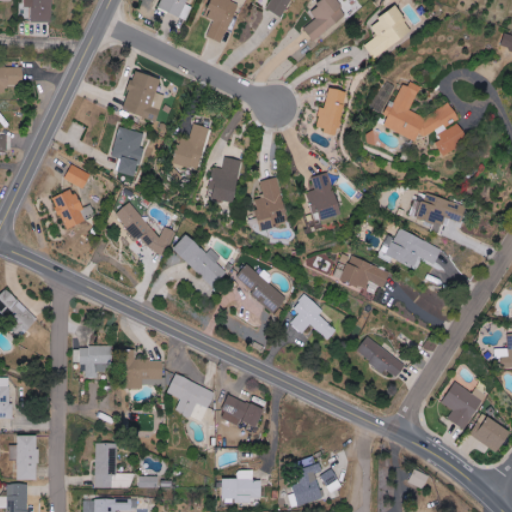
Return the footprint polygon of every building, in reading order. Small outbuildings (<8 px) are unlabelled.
[(25,0),(25,7),(32,7),(32,21),(52,22),(52,0),(25,0)] [(162,0),(159,9),(187,19),(192,6),(187,5),(189,0),(162,0)] [(223,43),(240,2),(234,0),(214,0),(207,17),(214,20),(207,36),(223,43)] [(271,0),(267,9),(286,18),(293,0),(271,0)] [(315,42),(349,14),(337,0),(324,0),(311,11),(316,18),(304,28),(315,42)] [(369,26),(377,36),(365,45),(375,59),(413,30),(395,7),(369,26)] [(511,50),(511,35),(505,33),(501,47),(511,50)] [(0,92),(7,93),(7,85),(23,85),(24,68),(0,67),(0,92)] [(161,78),(135,70),(123,111),(157,121),(165,95),(157,93),(161,78)] [(411,111),(421,88),(404,81),(389,115),(390,115),(385,126),(417,141),(421,133),(432,138),(439,123),(452,128),(459,112),(441,104),(434,121),(411,111)] [(344,103),(345,103),(347,91),(329,88),(325,109),(320,108),(316,130),(338,134),(344,103)] [(212,129),(196,123),(189,141),(182,138),(173,161),(197,170),(212,129)] [(470,139),(460,124),(435,141),(445,156),(470,139)] [(136,176),(143,148),(141,147),(144,133),(119,127),(112,156),(121,159),(118,172),(136,176)] [(0,150),(9,150),(8,135),(0,135),(0,150)] [(234,203),(241,159),(226,157),(224,168),(213,166),(210,191),(214,192),(212,200),(234,203)] [(92,174),(72,165),(65,179),(85,189),(92,174)] [(315,191),(309,192),(314,213),(320,212),(322,220),(341,215),(331,172),(312,177),(315,191)] [(261,181),(265,198),(255,200),(261,230),(275,228),(274,224),(287,221),(278,178),(261,181)] [(74,188),(52,197),(65,229),(96,216),(91,205),(82,209),(74,188)] [(462,222),(467,205),(426,193),(423,203),(414,200),(410,215),(443,225),(445,218),(462,222)] [(116,213),(137,242),(144,237),(156,254),(177,238),(170,227),(157,237),(132,202),(116,213)] [(442,249),(399,228),(387,255),(413,268),(418,256),(435,264),(442,249)] [(207,254),(188,234),(174,248),(213,287),(227,273),(217,263),(222,258),(213,249),(207,254)] [(391,272),(352,256),(351,258),(343,254),(340,263),(334,276),(365,289),(368,282),(384,288),(391,272)] [(287,298),(247,265),(235,279),(275,313),(287,298)] [(38,320),(8,288),(0,295),(0,314),(21,337),(38,320)] [(324,311),(306,294),(293,309),(299,314),(290,323),(302,334),(311,325),(328,340),(337,330),(320,315),(324,311)] [(511,367),(511,333),(508,334),(508,348),(497,349),(497,358),(502,358),(503,368),(511,367)] [(356,349),(383,374),(388,369),(397,377),(406,367),(369,334),(356,349)] [(113,345),(79,346),(80,365),(86,365),(86,378),(98,378),(98,371),(106,371),(106,365),(114,365),(113,345)] [(163,360),(133,360),(134,386),(164,385),(163,360)] [(203,422),(215,392),(175,375),(167,393),(180,399),(176,411),(203,422)] [(0,418),(13,419),(13,404),(9,404),(10,378),(0,377),(0,418)] [(453,409),(447,418),(464,429),(483,400),(456,382),(442,403),(453,409)] [(220,418),(239,425),(240,420),(258,427),(265,408),(228,396),(220,418)] [(511,433),(490,417),(476,437),(498,453),(511,433)] [(37,480),(38,436),(19,435),(18,480),(37,480)] [(118,444),(96,443),(95,488),(133,488),(133,474),(117,473),(118,444)] [(342,488),(334,469),(322,474),(329,493),(342,488)] [(424,489),(429,475),(414,469),(409,483),(424,489)] [(262,497),(262,480),(254,481),(254,470),(238,470),(238,478),(223,479),(224,499),(236,499),(236,503),(252,503),(252,498),(262,497)] [(140,488),(158,488),(159,476),(141,476),(140,488)] [(294,486),(297,504),(322,499),(318,481),(294,486)] [(7,511),(28,511),(28,484),(7,484),(7,497),(0,497),(0,507),(7,507),(7,511)] [(133,499),(85,500),(84,511),(115,511),(115,510),(133,510),(133,499)]
